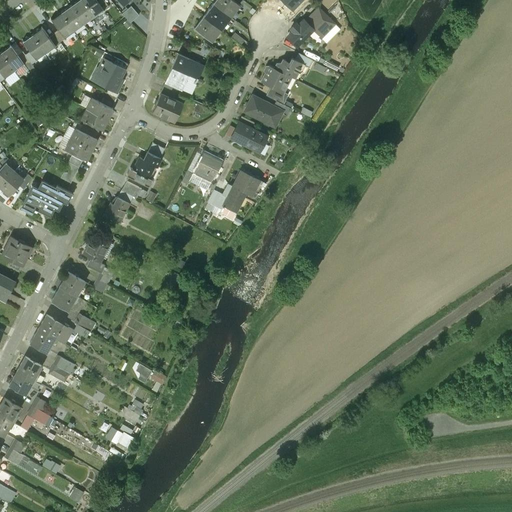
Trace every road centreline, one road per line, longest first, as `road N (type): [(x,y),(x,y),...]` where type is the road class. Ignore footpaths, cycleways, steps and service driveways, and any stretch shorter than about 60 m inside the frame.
road 1 (residential): [(274,26),(210,128),(161,126),(132,112)]
road 2 (residential): [(64,248),(132,112)]
road 3 (residential): [(0,372),(64,248)]
